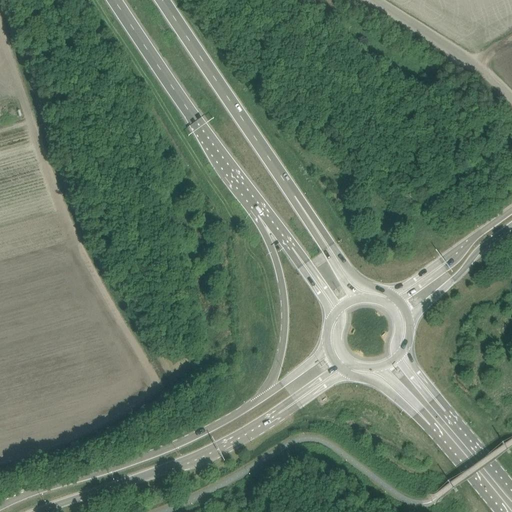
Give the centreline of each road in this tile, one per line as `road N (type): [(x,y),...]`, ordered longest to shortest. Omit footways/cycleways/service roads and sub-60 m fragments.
road 1 (trunk): [(320,237),(164,0)]
road 2 (tertiary): [(259,401),(181,442),(0,507)]
road 3 (tertiary): [(41,511),(191,461),(284,408)]
road 4 (trunk): [(113,0),(259,208)]
road 5 (trunk): [(259,208),(283,314),(280,350),(259,401)]
road 6 (unclassified): [(511,98),(489,71),(375,0)]
road 7 (tertiary): [(409,321),(478,248),(511,225)]
road 8 (primary): [(422,416),(499,511)]
